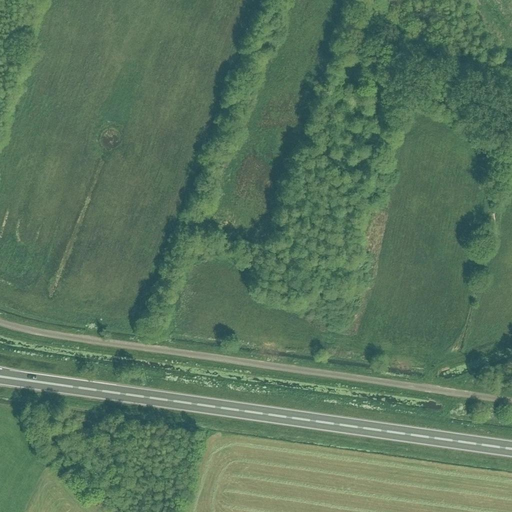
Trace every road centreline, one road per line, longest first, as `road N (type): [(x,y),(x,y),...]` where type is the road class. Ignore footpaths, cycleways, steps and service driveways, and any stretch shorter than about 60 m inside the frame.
road 1 (unclassified): [(511,400),(0,321)]
road 2 (trunk): [(511,449),(0,377)]
road 3 (track): [(365,0),(410,38),(511,91)]
